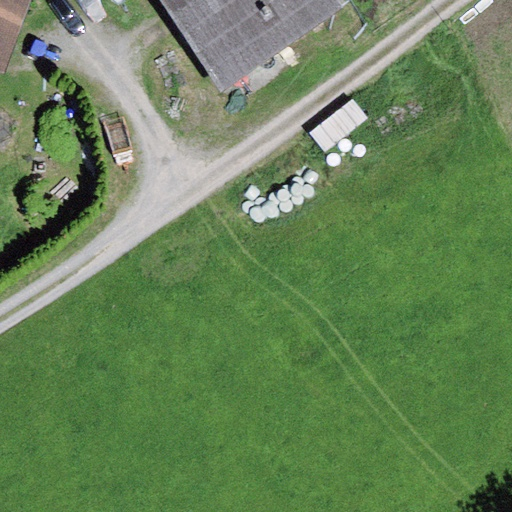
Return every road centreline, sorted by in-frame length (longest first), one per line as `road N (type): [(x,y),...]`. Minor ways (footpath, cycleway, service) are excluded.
road 1 (track): [(0,317),(475,0)]
road 2 (track): [(162,213),(120,74),(67,43)]
